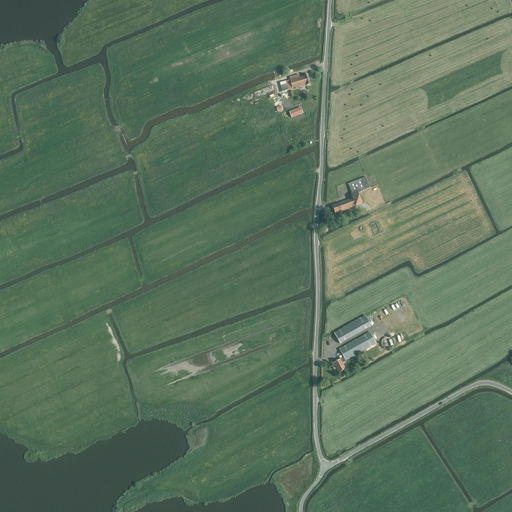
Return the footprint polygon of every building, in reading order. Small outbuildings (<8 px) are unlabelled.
[(291,82),(292,88),(292,89),(304,85),(306,85),(311,84),(308,75),(304,76),(304,77),(300,78),(299,75),(290,78),(291,82)] [(285,101),(294,99),(292,91),(283,93),(285,101)] [(281,102),(280,102),(274,103),(276,114),(284,112),(281,102)] [(342,213),(341,211),(362,204),(358,193),(370,188),(366,177),(348,184),(351,193),(351,194),(353,199),(333,206),(335,214),(339,212),(340,214),(342,213)] [(340,343),(371,326),(365,315),(334,333),(340,343)] [(340,360),(333,364),(334,365),(339,373),(346,369),(343,363),(346,361),(348,360),(370,348),(377,344),(370,332),(339,349),(344,358),(341,360),(340,360)] [(395,341),(395,340),(394,339),(393,337),(392,336),(391,335),(390,335),(389,334),(387,334),(386,335),(385,335),(384,336),(383,337),(382,338),(381,339),(381,340),(381,341),(381,342),(381,344),(382,345),(383,346),(384,347),(385,348),(386,348),(388,348),(389,348),(391,348),(392,347),(393,346),(393,345),(394,344),(395,343),(395,341)]
